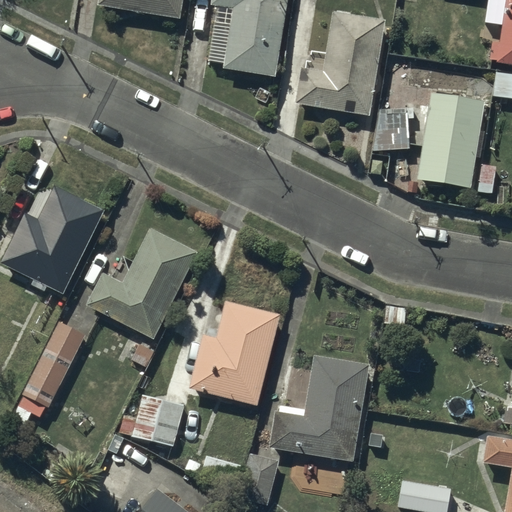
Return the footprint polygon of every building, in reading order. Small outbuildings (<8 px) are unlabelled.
[(179,0),(100,0),(100,4),(177,17),(179,0)] [(284,0),(217,0),(207,63),(272,74),(284,0)] [(395,0),(393,13),(414,17),(416,0),(395,0)] [(511,0),(503,0),(499,39),(491,38),(488,59),(511,62),(511,0)] [(325,74),(303,70),(297,103),(366,114),(382,23),(334,15),(325,74)] [(511,76),(498,75),(495,95),(511,97),(511,76)] [(483,103),(432,96),(430,108),(426,138),(420,179),(471,186),(483,103)] [(406,109),(382,111),(374,152),(409,149),(408,139),(406,109)] [(101,212),(55,189),(37,224),(26,218),(4,262),(61,291),(101,212)] [(194,253),(151,232),(124,286),(103,276),(88,305),(152,337),(194,253)] [(276,318),(228,306),(219,342),(204,339),(192,388),(255,404),(276,318)] [(57,321),(10,420),(23,427),(30,413),(39,417),(44,405),(48,407),(84,334),(57,321)] [(365,369),(315,360),(304,421),(276,416),(271,446),(349,460),(365,369)] [(184,408),(144,397),(138,420),(126,416),(122,432),(173,447),(184,408)] [(511,511),(511,444),(490,440),(486,462),(511,466),(511,489),(507,511),(511,511)] [(275,464),(252,457),(241,497),(264,503),(275,464)] [(446,511),(450,492),(402,483),(397,508),(419,511),(446,511)] [(182,511),(157,493),(142,511),(182,511)]
